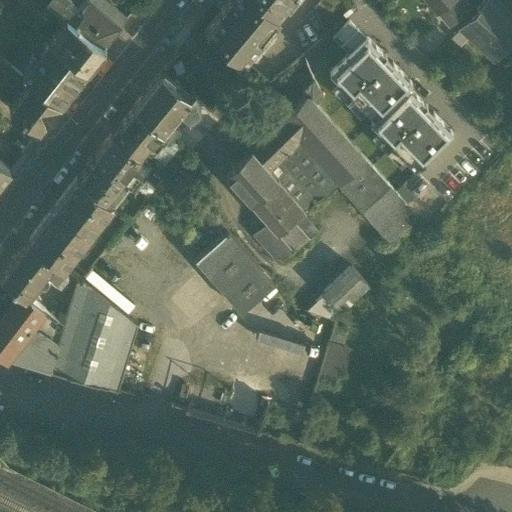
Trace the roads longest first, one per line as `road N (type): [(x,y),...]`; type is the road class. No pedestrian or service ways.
road 1 (residential): [(442,511),(0,379)]
road 2 (secondary): [(0,228),(179,0)]
